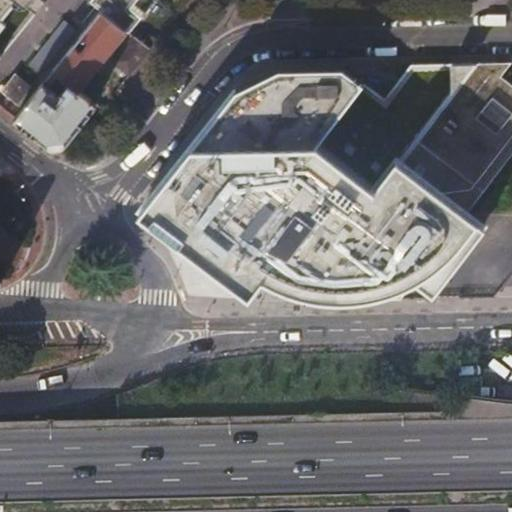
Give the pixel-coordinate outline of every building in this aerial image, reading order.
[(0,0),(0,61),(47,3),(43,0),(0,0)] [(95,5),(102,10),(110,0),(107,0),(102,7),(97,3),(95,5)] [(110,0),(102,10),(128,30),(130,32),(156,0),(110,0)] [(83,52),(74,45),(72,49),(55,70),(81,90),(127,30),(102,11),(82,36),(90,43),(83,52)] [(113,62),(130,75),(151,49),(130,33),(125,38),(129,42),(113,62)] [(511,152),(511,77),(502,70),(509,60),(480,61),(298,300),(328,300),(341,284),(350,288),(362,293),(373,295),(386,295),(401,275),(413,283),(511,152)] [(298,300),(480,61),(279,64),(239,85),(140,210),(252,296),(298,300)] [(65,143),(97,103),(81,90),(55,70),(18,117),(53,144),(65,143)] [(33,87),(19,75),(5,90),(20,102),(33,87)]
